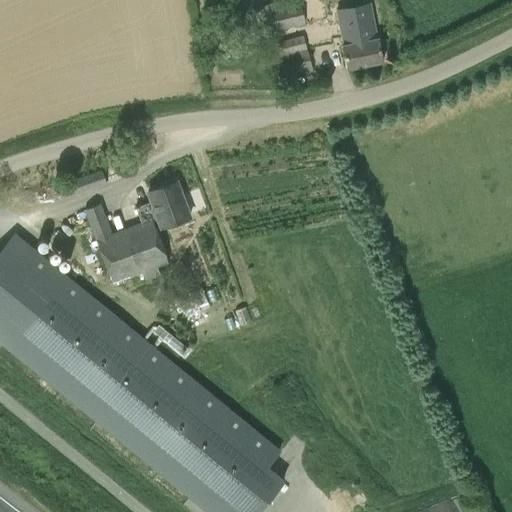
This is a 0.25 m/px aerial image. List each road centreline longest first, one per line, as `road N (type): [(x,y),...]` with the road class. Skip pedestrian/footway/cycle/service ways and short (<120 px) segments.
road 1 (unclassified): [(0,169),(111,134),(351,103),(511,38)]
road 2 (unclassified): [(143,511),(0,395)]
